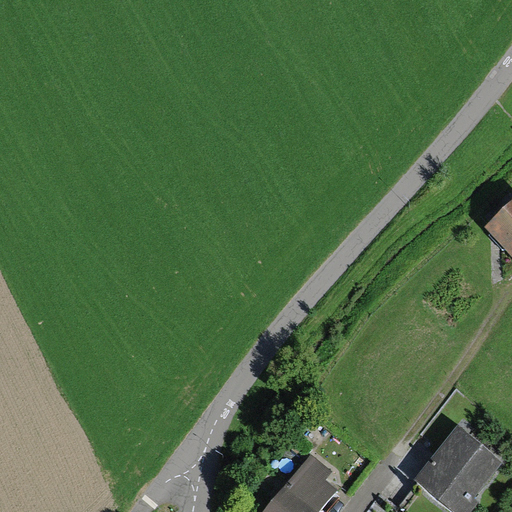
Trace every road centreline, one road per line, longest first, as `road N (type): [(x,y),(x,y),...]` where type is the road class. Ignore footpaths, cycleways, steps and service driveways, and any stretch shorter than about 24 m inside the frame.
road 1 (residential): [(511,63),(237,388),(216,418),(193,511)]
road 2 (track): [(511,293),(388,458)]
